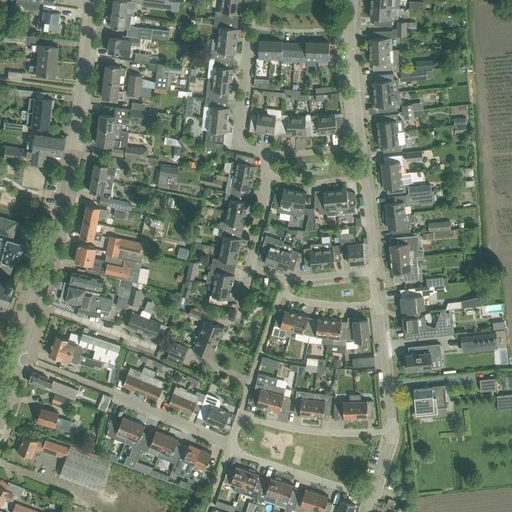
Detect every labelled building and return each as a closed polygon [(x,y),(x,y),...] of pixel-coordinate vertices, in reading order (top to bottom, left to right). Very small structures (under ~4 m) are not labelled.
[(26,0),(25,8),(39,10),(39,5),(40,3),(26,0)] [(136,1),(128,0),(124,0),(114,0),(113,13),(126,14),(127,8),(135,9),(136,1)] [(164,0),(143,0),(143,6),(155,8),(171,10),(172,4),(177,5),(177,2),(168,0),(164,0)] [(240,14),(241,1),(228,0),(223,0),(222,11),(215,10),(214,18),(228,20),(229,13),(240,14)] [(371,5),(370,18),(374,18),(374,25),(392,26),(393,7),(371,5)] [(39,21),(36,27),(42,29),(60,31),(61,23),(58,23),(59,12),(45,11),(40,10),(39,21)] [(132,15),(126,14),(113,13),(111,27),(124,28),(130,29),(132,15)] [(227,27),(228,20),(214,18),(213,26),(220,27),(219,39),(237,41),(238,29),(227,27)] [(11,32),(12,22),(4,21),(2,30),(11,32)] [(138,37),(140,37),(144,38),(152,39),(152,37),(169,39),(170,30),(139,27),(138,37)] [(370,51),(390,50),(390,38),(392,38),(391,30),(384,31),(374,31),(374,38),(370,38),(370,51)] [(13,33),(12,40),(26,41),(27,35),(13,33)] [(110,37),(108,51),(121,53),(130,54),(131,44),(139,45),(140,37),(138,37),(127,35),(123,35),(122,38),(110,37)] [(144,38),(143,47),(151,48),(152,39),(144,38)] [(235,53),(237,41),(219,39),(217,51),(211,50),(210,58),(215,58),(221,59),(221,52),(235,53)] [(270,59),(271,40),(259,40),(258,58),(270,59)] [(282,42),(283,41),(271,40),(270,59),(281,59),(282,59),(282,42)] [(294,43),(282,42),(282,59),(281,59),(281,61),(294,61),(294,43)] [(317,60),(318,42),(306,42),(306,43),(306,60),(317,60)] [(318,42),(317,60),(329,61),(330,42),(318,42)] [(306,43),(294,43),(294,61),(306,61),(306,60),(306,43)] [(39,59),(56,61),(58,46),(48,45),(32,44),(31,51),(40,52),(39,59)] [(390,50),(370,51),(371,63),(375,63),(375,70),(385,70),(393,69),(393,61),(391,62),(390,50)] [(149,62),(150,54),(136,52),(135,60),(149,62)] [(215,58),(210,58),(209,66),(216,67),(214,78),(232,80),(234,68),(220,67),(221,59),(215,58)] [(55,75),(56,61),(39,59),(38,66),(30,65),(29,72),(55,75)] [(426,60),(417,61),(418,69),(427,69),(427,68),(433,68),(432,61),(426,62),(426,60)] [(158,63),(155,87),(167,89),(170,65),(158,63)] [(105,81),(119,83),(120,75),(126,76),(126,68),(120,68),(121,67),(107,65),(105,81)] [(426,69),(401,71),(402,81),(427,78),(426,69)] [(22,80),(23,72),(9,71),(8,78),(22,80)] [(397,79),(394,79),(393,73),(375,75),(376,81),(373,81),(373,83),(371,83),(372,90),(374,90),(374,94),(400,91),(399,91),(397,79)] [(130,74),(128,84),(142,86),(142,78),(143,75),(130,74)] [(231,93),(232,80),(214,78),(213,90),(211,90),(210,98),(206,97),(206,98),(216,99),(228,100),(229,92),(231,93)] [(118,91),(119,83),(105,81),(103,97),(117,99),(117,98),(123,99),(124,91),(118,91)] [(128,84),(127,94),(140,95),(150,96),(151,87),(142,86),(128,84)] [(8,88),(8,94),(16,94),(15,95),(30,97),(28,111),(51,113),(52,99),(44,98),(45,92),(8,88)] [(397,110),(397,104),(400,103),(401,102),(400,91),(374,94),(375,98),(373,98),(373,105),(375,105),(376,106),(379,106),(379,112),(390,111),(397,110)] [(332,102),(340,101),(339,92),(331,93),(332,102)] [(227,107),(228,100),(216,99),(206,98),(205,106),(209,106),(211,107),(210,118),(228,120),(229,108),(227,107)] [(413,104),(403,105),(404,117),(414,116),(413,104)] [(101,114),(99,129),(114,131),(122,131),(123,123),(129,124),(130,119),(144,121),(145,111),(122,107),(121,117),(116,116),(111,115),(101,114)] [(280,135),(282,115),(281,115),(281,111),(268,109),(267,114),(264,133),(280,135)] [(4,122),(4,128),(27,131),(28,125),(49,127),(51,113),(28,111),(22,110),(21,118),(23,119),(27,120),(27,124),(4,122)] [(264,133),(267,114),(258,113),(258,115),(251,115),(249,131),(264,133)] [(344,132),(342,116),(342,113),(326,115),(328,134),(344,132)] [(402,120),(398,120),(398,113),(380,115),(380,121),(377,122),(378,134),(404,131),(403,121),(402,120)] [(297,116),(287,116),(287,115),(282,115),(280,135),(296,135),(297,116)] [(313,136),(311,116),(309,115),(306,115),(305,117),(297,116),(296,135),(313,136)] [(313,136),(328,134),(326,115),(317,116),(317,115),(311,116),(313,136)] [(227,132),(228,120),(210,118),(209,130),(207,130),(206,140),(224,142),(225,132),(227,132)] [(466,123),(455,125),(456,134),(461,133),(461,132),(467,131),(466,123)] [(99,129),(97,144),(112,145),(120,146),(121,140),(127,140),(128,132),(122,131),(114,131),(99,129)] [(402,151),(401,144),(404,144),(405,142),(404,131),(378,134),(380,146),(383,146),(383,152),(394,151),(402,151)] [(6,146),(4,158),(35,162),(45,163),(46,152),(62,154),(64,138),(36,135),(28,134),(26,149),(6,146)] [(127,146),(125,156),(126,156),(125,158),(162,164),(163,161),(160,160),(146,158),(148,148),(127,146)] [(406,161),(423,159),(422,151),(405,152),(406,161)] [(379,175),(401,173),(401,165),(403,165),(402,154),(394,155),(384,156),(384,162),(381,162),(382,171),(379,171),(379,175)] [(228,173),(229,173),(235,174),(253,178),(256,165),(242,163),(243,156),(237,155),(236,162),(230,161),(228,173)] [(95,163),(92,177),(106,180),(114,181),(116,167),(123,168),(125,159),(123,158),(111,156),(110,156),(108,165),(95,163)] [(406,192),(405,184),(410,184),(411,182),(410,172),(401,173),(379,175),(380,180),(383,179),(384,188),(387,187),(388,193),(406,192)] [(253,178),(235,174),(229,173),(225,191),(230,192),(236,193),(237,187),(251,190),(253,178)] [(92,177),(90,191),(103,194),(103,193),(111,195),(112,189),(114,181),(106,180),(92,177)] [(408,193),(416,192),(432,190),(431,184),(408,187),(408,193)] [(193,187),(191,194),(202,196),(203,189),(193,187)] [(275,191),(273,202),(274,202),(273,207),(281,209),(281,211),(290,213),(295,190),(283,188),(283,192),(275,191)] [(355,212),(355,209),(354,204),(356,204),(355,192),(355,193),(347,193),(347,189),(335,190),(337,214),(355,212)] [(295,190),(290,213),(301,215),(301,213),(309,214),(310,208),(304,207),(307,192),(295,190)] [(337,214),(335,190),(323,192),(324,199),(318,200),(319,213),(327,212),(327,215),(337,214)] [(236,193),(230,192),(225,191),(224,200),(229,200),(229,199),(231,199),(228,211),(246,214),(249,202),(235,199),(236,193)] [(430,191),(416,192),(417,199),(417,202),(431,200),(430,191)] [(383,216),(405,213),(405,205),(407,205),(406,194),(398,195),(388,196),(389,202),(386,203),(386,211),(383,211),(383,216)] [(169,197),(167,206),(173,207),(175,198),(169,197)] [(129,204),(129,202),(110,198),(108,206),(131,211),(133,204),(129,204)] [(84,221),(96,223),(98,215),(106,217),(107,209),(87,205),(84,221)] [(124,219),(125,213),(115,210),(114,216),(124,219)] [(244,226),(246,214),(228,211),(226,222),(220,221),(219,228),(238,231),(239,225),(244,226)] [(410,232),(409,221),(415,221),(414,212),(405,213),(383,216),(384,220),(387,220),(388,228),(391,227),(392,233),(402,232),(410,232)] [(0,216),(0,232),(13,236),(18,221),(0,216)] [(429,232),(451,229),(450,220),(428,222),(429,232)] [(95,231),(96,223),(84,221),(81,236),(90,238),(93,239),(93,238),(101,240),(102,233),(95,231)] [(237,237),(238,231),(219,228),(218,234),(224,235),(221,247),(239,251),(242,238),(237,237)] [(291,229),(290,240),(302,240),(302,229),(291,229)] [(274,238),(274,237),(266,234),(262,248),(268,250),(264,262),(275,266),(283,243),(283,242),(281,248),(275,246),(276,242),(274,238)] [(144,243),(142,242),(110,235),(108,246),(139,253),(149,256),(150,250),(142,249),(144,243)] [(390,252),(389,252),(390,257),(391,257),(391,258),(410,257),(417,256),(415,235),(401,236),(402,243),(390,244),(390,252)] [(0,237),(0,259),(2,260),(2,261),(10,263),(10,261),(13,262),(20,264),(24,253),(27,244),(8,239),(0,237)] [(350,238),(340,238),(342,254),(349,253),(350,264),(364,263),(362,243),(350,244),(350,238)] [(339,245),(332,245),(331,242),(321,243),(323,267),(335,266),(335,261),(341,261),(339,245)] [(105,259),(94,257),(96,247),(89,246),(79,243),(75,261),(86,264),(85,270),(95,272),(121,277),(121,278),(133,281),(134,281),(138,282),(138,281),(146,283),(150,269),(141,267),(143,256),(149,257),(149,256),(139,253),(108,246),(105,259)] [(299,251),(292,249),(293,246),(283,243),(275,266),(287,269),(291,255),(297,257),(299,251)] [(312,268),(323,267),(321,243),(310,244),(310,247),(303,248),(304,256),(310,256),(312,268)] [(178,246),(177,257),(186,258),(188,248),(178,246)] [(237,263),(239,251),(221,247),(219,259),(213,257),(211,264),(222,266),(223,260),(237,263)] [(391,260),(390,260),(390,265),(392,265),(392,271),(392,273),(404,272),(404,280),(419,279),(418,263),(417,257),(417,256),(410,257),(391,258),(391,260)] [(0,303),(0,306),(0,307),(1,308),(4,309),(6,307),(8,303),(10,304),(12,298),(13,299),(15,292),(14,291),(15,286),(13,285),(14,283),(15,279),(8,277),(9,276),(13,262),(10,261),(10,263),(2,261),(0,266),(0,303)] [(190,261),(187,278),(194,279),(197,262),(190,261)] [(221,272),(222,266),(211,264),(210,271),(217,272),(214,284),(232,287),(235,275),(221,272)] [(496,271),(486,272),(487,283),(498,282),(496,271)] [(86,285),(100,288),(100,287),(102,288),(104,279),(88,276),(89,275),(73,272),(70,283),(65,281),(65,282),(86,287),(86,285)] [(427,286),(444,284),(443,276),(426,278),(427,286)] [(129,296),(133,281),(121,278),(119,286),(125,288),(123,295),(119,294),(129,296)] [(186,280),(182,296),(190,297),(193,281),(186,280)] [(133,281),(134,281),(133,281),(129,296),(128,303),(139,305),(143,290),(132,288),(133,281)] [(98,294),(100,288),(86,285),(86,287),(65,282),(61,299),(71,302),(70,304),(79,306),(78,311),(103,317),(104,312),(109,313),(109,312),(124,315),(126,308),(128,303),(129,296),(119,294),(116,306),(111,305),(113,298),(98,294)] [(230,299),(232,287),(214,284),(212,295),(210,295),(209,302),(217,303),(227,305),(228,299),(230,299)] [(434,291),(435,292),(448,290),(444,285),(444,284),(427,286),(409,288),(410,296),(401,297),(402,311),(424,309),(423,298),(434,291)] [(170,291),(167,299),(177,303),(180,295),(170,291)] [(462,302),(448,304),(446,311),(462,309),(462,302)] [(191,308),(189,314),(200,318),(202,313),(191,308)] [(290,336),(296,313),(295,313),(295,312),(289,310),(289,311),(285,310),(286,309),(285,309),(282,320),(276,318),(272,334),(272,335),(272,334),(284,337),(285,335),(290,336)] [(161,323),(149,318),(151,314),(150,312),(143,310),(142,311),(140,315),(133,312),(127,326),(156,338),(161,323)] [(413,330),(414,338),(451,334),(449,313),(446,313),(446,311),(441,312),(435,328),(426,325),(425,314),(403,317),(404,331),(413,330)] [(309,335),(311,328),(305,326),(308,316),(307,315),(307,316),(304,315),(304,314),(298,312),(298,313),(296,313),(290,336),(295,338),(297,332),(309,335)] [(327,343),(330,319),(328,319),(329,318),(322,317),(322,318),(318,318),(318,317),(317,328),(311,328),(309,335),(322,336),(322,343),(327,343)] [(346,339),(346,331),(341,331),(342,320),(341,320),(337,320),(337,319),(331,318),(331,319),(330,319),(327,343),(326,350),(345,352),(346,344),(346,341),(346,339)] [(346,339),(346,341),(369,339),(367,319),(353,321),(354,327),(347,327),(346,331),(346,339)] [(199,335),(217,342),(223,327),(205,320),(199,335)] [(56,335),(52,345),(81,355),(84,346),(95,350),(92,358),(105,362),(116,366),(119,345),(113,343),(83,333),(79,343),(75,342),(56,335)] [(212,357),(217,342),(199,335),(193,350),(212,357)] [(497,335),(462,339),(463,354),(499,350),(497,335)] [(188,348),(177,343),(173,341),(166,359),(181,365),(188,348)] [(442,358),(440,343),(418,345),(419,353),(407,354),(408,370),(432,367),(431,359),(442,358)] [(52,345),(49,354),(58,357),(57,359),(62,360),(62,359),(78,364),(78,362),(95,367),(95,365),(103,367),(105,362),(92,358),(81,355),(52,345)] [(263,356),(260,363),(278,369),(280,361),(263,356)] [(359,366),(375,365),(374,356),(358,357),(359,366)] [(148,357),(146,361),(152,363),(151,364),(158,366),(160,362),(154,359),(153,360),(148,357)] [(334,358),(333,366),(340,367),(341,359),(334,358)] [(107,363),(106,367),(111,369),(110,374),(114,375),(116,366),(107,363)] [(299,365),(298,371),(297,375),(304,376),(306,366),(299,365)] [(134,390),(142,372),(131,367),(131,366),(123,386),(123,385),(134,390)] [(33,372),(29,382),(38,386),(65,396),(69,387),(61,384),(59,387),(47,382),(48,378),(33,372)] [(146,395),(153,376),(142,372),(134,390),(146,395)] [(257,380),(274,382),(275,375),(257,373),(257,380)] [(153,376),(146,395),(157,399),(157,400),(165,381),(165,380),(165,381),(153,376)] [(497,389),(496,377),(479,379),(481,391),(497,389)] [(269,384),(258,382),(257,381),(253,394),(259,395),(256,406),(257,406),(257,405),(261,406),(261,408),(267,409),(267,408),(268,408),(274,385),(269,383),(269,384)] [(74,383),(70,392),(87,398),(90,389),(74,383)] [(180,409),(188,390),(176,386),(177,385),(176,385),(168,405),(169,405),(169,404),(180,409)] [(292,389),(286,388),(274,385),(268,408),(269,409),(269,410),(275,411),(275,410),(279,411),(279,412),(280,412),(282,401),(288,403),(292,389)] [(446,396),(445,386),(414,389),(415,403),(413,403),(414,414),(433,412),(433,416),(444,415),(442,396),(446,396)] [(188,390),(180,409),(191,414),(199,395),(199,394),(199,395),(188,390)] [(314,392),(309,392),(296,390),(295,404),(301,405),(300,416),(300,415),(304,416),(304,417),(310,417),(310,416),(312,416),(314,392)] [(314,392),(312,416),(313,417),(313,418),(319,418),(319,417),(323,418),(325,407),(331,408),(332,394),(314,392)] [(223,428),(225,422),(230,412),(229,411),(229,412),(218,408),(220,403),(220,402),(220,400),(219,399),(218,398),(215,397),(207,393),(199,411),(207,414),(205,421),(206,420),(213,423),(212,425),(218,428),(219,426),(223,427),(222,428),(223,428)] [(55,394),(52,401),(69,407),(72,400),(55,394)] [(354,418),(356,418),(355,394),(350,394),(350,401),(337,401),(337,408),(343,408),(344,419),(348,418),(348,420),(354,420),(354,418)] [(355,394),(356,418),(357,418),(357,419),(363,419),(363,418),(367,418),(367,419),(368,419),(367,408),(373,408),(373,400),(367,400),(361,400),(361,394),(355,394)] [(75,428),(70,427),(72,421),(58,416),(59,413),(42,408),(40,414),(38,413),(37,419),(39,420),(38,422),(69,431),(73,432),(75,428)] [(111,419),(107,434),(125,442),(127,437),(134,421),(124,416),(123,416),(120,423),(111,419)] [(127,437),(125,442),(132,445),(132,448),(136,447),(138,442),(145,425),(144,425),(134,421),(127,437)] [(149,446),(147,452),(158,456),(161,450),(167,435),(157,430),(156,430),(149,446)] [(161,450),(158,456),(164,459),(167,453),(171,455),(172,456),(179,439),(178,439),(167,435),(161,450)] [(60,476),(99,490),(99,491),(110,462),(70,448),(46,440),(45,443),(25,436),(19,452),(28,455),(32,457),(35,448),(43,450),(66,458),(60,476)] [(191,472),(194,464),(200,449),(190,444),(190,443),(185,454),(180,452),(174,465),(191,472)] [(132,448),(129,456),(137,459),(142,449),(136,447),(132,448)] [(200,449),(194,464),(204,469),(205,469),(212,453),(211,452),(211,453),(200,449)] [(146,463),(143,470),(145,471),(151,473),(153,469),(154,466),(146,463)] [(234,472),(231,483),(236,484),(234,491),(240,493),(242,486),(247,470),(237,467),(237,466),(236,466),(234,472)] [(240,493),(240,494),(257,499),(257,498),(261,487),(263,481),(257,479),(259,473),(258,473),(255,472),(255,470),(249,468),(249,470),(247,470),(242,486),(240,493)] [(261,487),(257,498),(264,501),(264,500),(275,503),(282,481),(281,481),(281,479),(276,477),(275,479),(271,478),(271,477),(269,483),(263,481),(261,487)] [(191,488),(193,484),(194,480),(188,478),(187,482),(185,486),(191,488)] [(14,493),(19,485),(9,481),(8,483),(2,479),(0,482),(0,502),(2,503),(6,497),(10,499),(11,498),(13,499),(16,494),(14,493)] [(282,481),(275,503),(286,507),(287,504),(288,502),(290,494),(292,490),(294,484),(293,484),(293,485),(282,481)] [(296,504),(294,509),(301,511),(310,511),(311,509),(317,492),(306,489),(306,488),(304,494),(302,498),(298,497),(296,504)] [(286,507),(284,511),(291,511),(292,509),(298,492),(292,490),(290,494),(288,502),(287,504),(286,507)] [(310,511),(323,511),(327,500),(328,495),(328,496),(317,492),(311,509),(310,511)] [(332,503),(329,511),(352,511),(355,504),(341,500),(339,505),(332,503)] [(15,501),(11,511),(39,511),(40,510),(15,501)]
